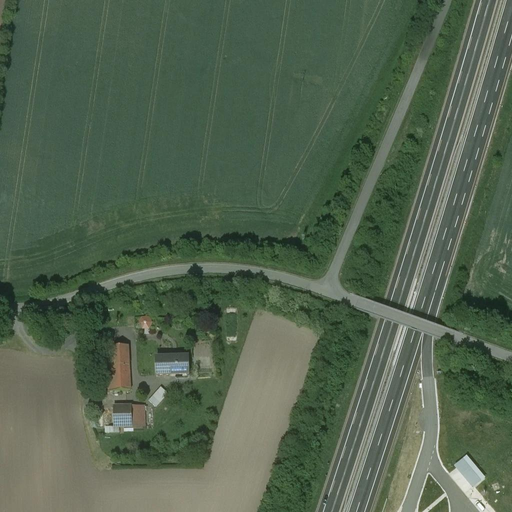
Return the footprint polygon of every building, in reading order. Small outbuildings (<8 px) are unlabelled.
[(128,347),(108,348),(110,377),(104,378),(105,393),(131,391),(128,347)] [(189,356),(156,357),(157,378),(190,377),(189,356)] [(159,407),(171,393),(164,386),(151,400),(159,407)] [(139,406),(110,407),(111,430),(140,429),(139,406)] [(476,432),(477,437),(491,434),(490,428),(476,432)] [(489,459),(493,476),(510,471),(505,454),(489,459)] [(467,458),(454,468),(473,491),(486,481),(467,458)]
